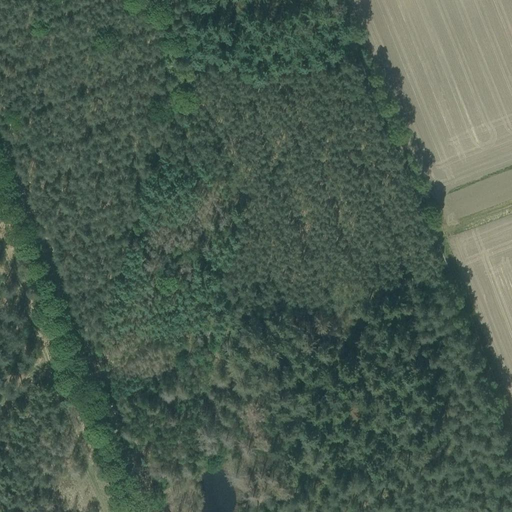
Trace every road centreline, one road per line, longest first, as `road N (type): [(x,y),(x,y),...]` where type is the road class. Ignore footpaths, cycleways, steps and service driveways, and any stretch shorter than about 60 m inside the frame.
road 1 (track): [(329,0),(511,455)]
road 2 (track): [(0,186),(128,511)]
